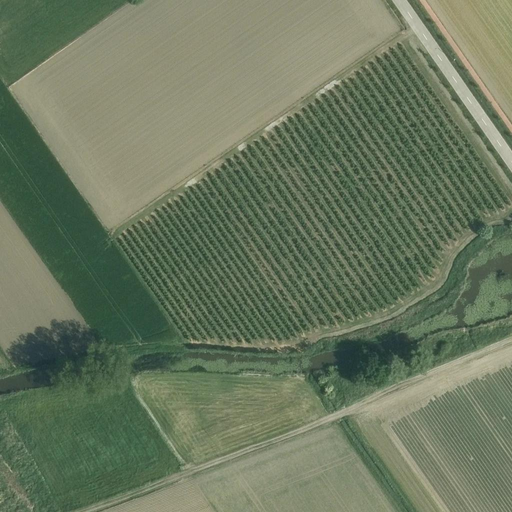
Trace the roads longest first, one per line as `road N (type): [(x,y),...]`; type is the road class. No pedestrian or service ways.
road 1 (track): [(511,340),(293,433),(76,511)]
road 2 (residential): [(395,0),(511,167)]
